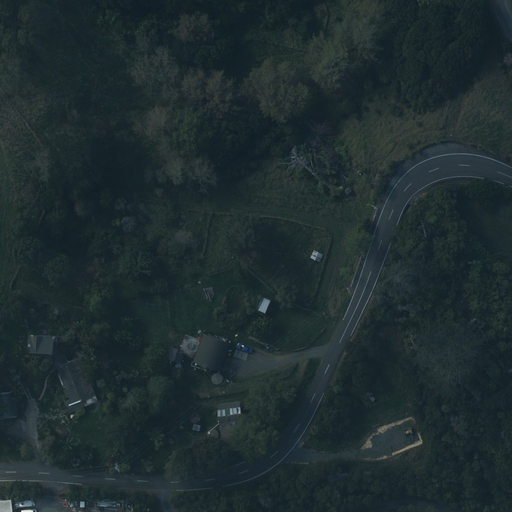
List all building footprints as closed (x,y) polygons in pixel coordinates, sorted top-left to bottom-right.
[(34,335),(33,352),(57,353),(58,336),(34,335)] [(218,373),(229,344),(205,335),(195,364),(218,373)] [(14,419),(15,392),(3,392),(2,418),(14,419)] [(242,438),(220,438),(220,453),(242,453),(242,438)] [(349,473),(329,475),(330,488),(351,486),(349,473)]
